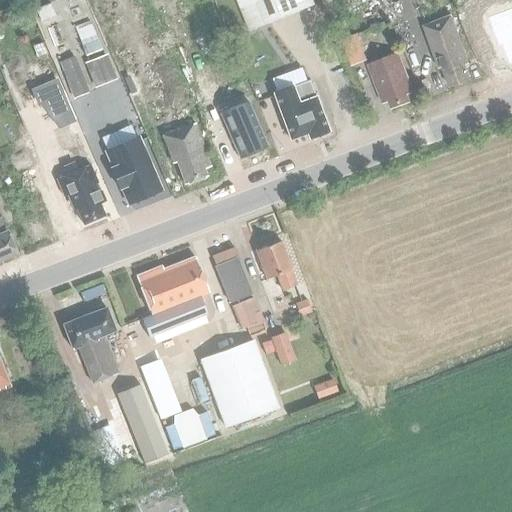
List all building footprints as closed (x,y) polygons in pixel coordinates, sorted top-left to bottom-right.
[(149,8),(145,0),(133,0),(122,5),(127,17),(149,8)] [(314,6),(311,0),(236,0),(249,32),(314,6)] [(56,18),(51,4),(36,10),(41,23),(56,18)] [(511,6),(485,15),(497,47),(500,45),(508,66),(511,64),(511,6)] [(479,62),(495,56),(479,13),(463,19),(479,62)] [(470,80),(464,66),(468,65),(465,58),(450,17),(422,27),(438,69),(442,68),(449,88),(470,80)] [(102,52),(91,22),(74,28),(85,58),(102,52)] [(343,36),(350,64),(367,60),(360,32),(343,36)] [(207,47),(179,58),(198,107),(227,96),(207,47)] [(416,98),(401,49),(368,59),(383,108),(416,98)] [(87,63),(97,86),(118,78),(108,54),(87,63)] [(59,62),(73,98),(87,93),(74,57),(59,62)] [(74,121),(56,78),(30,89),(37,106),(46,102),(58,128),(74,121)] [(309,81),(272,94),(290,140),(306,134),(308,139),(328,132),(309,81)] [(247,102),(219,114),(239,159),(266,148),(247,102)] [(209,168),(194,124),(162,136),(172,165),(176,163),(184,185),(206,177),(203,170),(209,168)] [(21,178),(3,185),(25,245),(57,233),(35,172),(43,169),(30,134),(7,142),(21,178)] [(137,137),(105,151),(113,170),(111,171),(119,189),(121,188),(128,205),(161,191),(137,137)] [(104,202),(89,166),(56,180),(64,197),(67,196),(71,206),(74,205),(83,225),(104,217),(99,204),(104,202)] [(0,260),(15,254),(6,232),(0,218),(0,260)] [(295,286),(290,271),(291,271),(280,242),(255,251),(265,280),(276,276),(281,292),(295,286)] [(171,263),(145,273),(160,310),(150,313),(157,333),(216,310),(209,293),(218,289),(204,254),(172,266),(171,263)] [(250,294),(235,258),(214,267),(228,303),(250,294)] [(80,294),(83,302),(105,294),(102,285),(80,294)] [(260,320),(252,299),(232,307),(241,328),(260,320)] [(114,331),(105,308),(62,325),(71,350),(77,347),(84,365),(83,365),(91,386),(118,375),(103,336),(114,331)] [(160,417),(180,409),(148,322),(127,329),(160,417)] [(271,339),(281,366),(294,362),(285,334),(271,339)] [(223,428),(277,409),(253,340),(199,359),(223,428)] [(270,341),(261,344),(264,354),(273,351),(270,341)] [(313,388),(318,401),(338,394),(332,380),(313,388)] [(139,385),(116,394),(143,462),(167,452),(139,385)] [(173,449),(217,433),(209,410),(198,414),(195,405),(173,413),(176,421),(164,426),(173,449)] [(75,407),(54,416),(64,440),(85,432),(75,407)] [(103,408),(88,413),(97,442),(112,437),(103,408)]
